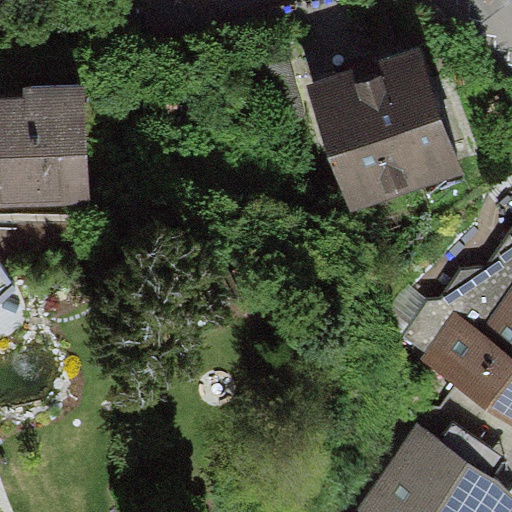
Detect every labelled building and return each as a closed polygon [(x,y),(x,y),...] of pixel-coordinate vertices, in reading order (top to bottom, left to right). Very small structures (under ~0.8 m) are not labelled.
[(351,187),(456,151),(418,39),(313,75),(351,187)] [(0,79),(0,186),(91,181),(85,74),(0,79)] [(511,391),(511,177),(506,173),(435,281),(418,275),(398,317),(458,352),(511,391)] [(237,278),(215,235),(176,255),(198,298),(237,278)] [(0,319),(33,305),(5,240),(0,242),(0,319)] [(474,511),(511,459),(511,391),(458,352),(348,511),(474,511)]
